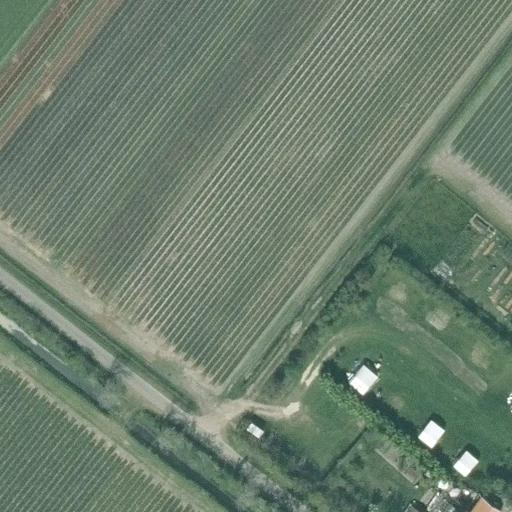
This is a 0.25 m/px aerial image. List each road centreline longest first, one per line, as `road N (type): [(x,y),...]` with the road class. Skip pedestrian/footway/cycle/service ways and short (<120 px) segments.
road 1 (unclassified): [(293,511),(0,281)]
road 2 (track): [(0,351),(206,511)]
